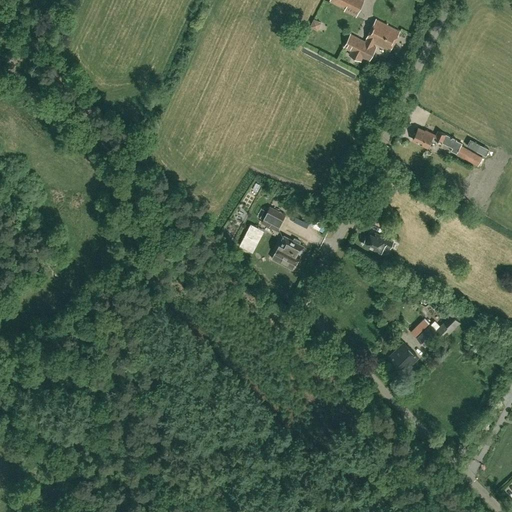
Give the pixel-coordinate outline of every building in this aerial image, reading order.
[(359,9),(363,0),(330,0),(346,8),(349,4),(359,9)] [(373,46),(374,42),(390,50),(399,31),(376,19),(365,41),(351,34),(344,47),(351,51),(349,55),(360,60),(362,56),(369,60),(376,47),(373,46)] [(316,20),(313,28),(320,31),(323,23),(316,20)] [(457,154),(478,166),(482,158),(461,146),(462,144),(456,141),(457,140),(438,131),(436,135),(426,131),(425,132),(418,129),(416,134),(414,134),(413,135),(412,136),(413,137),(413,138),(413,140),(427,147),(430,141),(434,142),(435,140),(452,148),(451,151),(457,154)] [(277,231),(286,214),(270,207),(262,223),(277,231)] [(251,224),(239,245),(253,252),(264,230),(251,224)] [(368,239),(366,238),(363,244),(378,251),(382,243),(390,247),(393,242),(375,233),(374,235),(370,233),(368,239)] [(275,253),(295,264),(296,264),(305,246),(284,235),(275,253)] [(425,317),(411,330),(416,335),(430,322),(425,317)] [(437,334),(442,340),(460,322),(456,318),(453,321),(450,317),(437,330),(431,324),(417,338),(425,346),(437,334)] [(404,372),(419,357),(404,342),(389,357),(404,372)]
